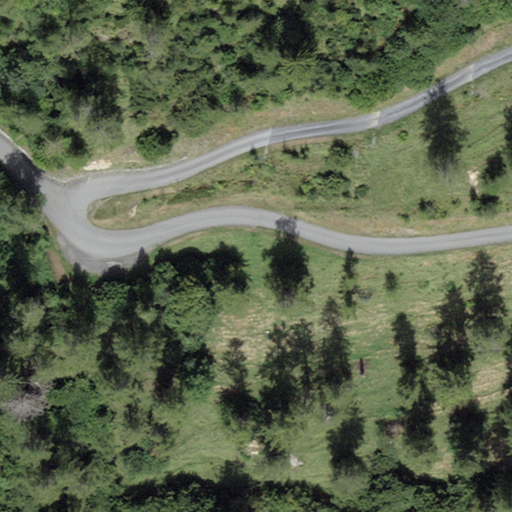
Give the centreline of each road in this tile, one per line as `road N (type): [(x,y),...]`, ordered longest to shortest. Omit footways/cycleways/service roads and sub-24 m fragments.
road 1 (track): [(60,206),(85,191),(271,136),(400,119),(511,60)]
road 2 (track): [(511,233),(355,245),(218,216),(112,244),(78,230),(60,206)]
